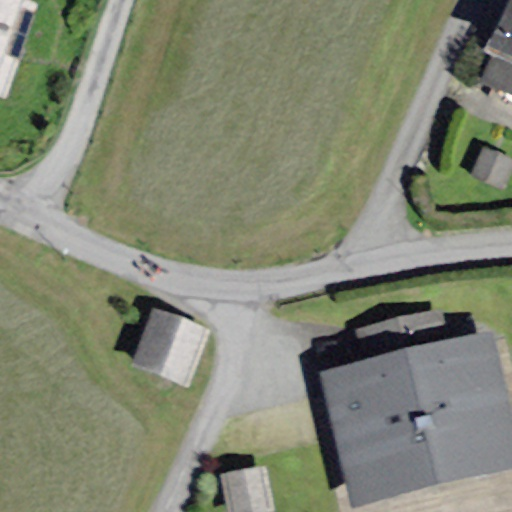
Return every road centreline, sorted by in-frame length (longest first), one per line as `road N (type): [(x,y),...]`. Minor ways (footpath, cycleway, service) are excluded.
road 1 (residential): [(511,251),(347,270),(257,290),(226,285)]
road 2 (residential): [(116,0),(88,87),(25,222)]
road 3 (residential): [(226,285),(215,389),(167,511)]
road 4 (residential): [(226,285),(169,276),(25,222)]
